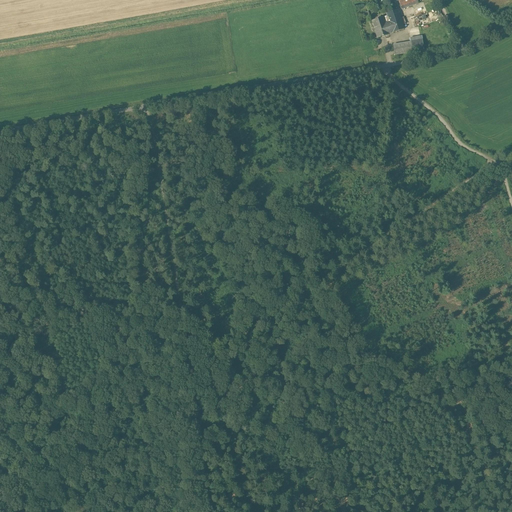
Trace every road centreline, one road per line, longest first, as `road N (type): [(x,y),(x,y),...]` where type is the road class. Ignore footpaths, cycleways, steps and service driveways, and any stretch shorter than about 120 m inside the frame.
road 1 (track): [(0,499),(496,161)]
road 2 (unclassified): [(0,132),(463,49)]
road 3 (track): [(148,107),(211,511)]
road 4 (track): [(496,161),(465,147),(384,66)]
